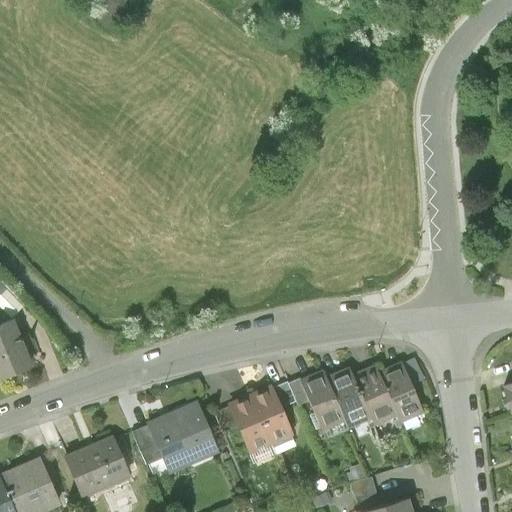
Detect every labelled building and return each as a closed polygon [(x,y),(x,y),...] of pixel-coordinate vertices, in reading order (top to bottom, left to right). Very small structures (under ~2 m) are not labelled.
[(124,0),(104,0),(99,11),(115,19),(124,0)] [(24,305),(0,281),(0,280),(0,308),(10,319),(24,305)] [(10,322),(0,326),(0,377),(29,365),(10,322)] [(375,427),(399,418),(381,373),(377,362),(352,372),(372,421),(375,427)] [(350,429),(372,421),(352,372),(349,363),(327,371),(348,422),(350,429)] [(405,363),(381,373),(399,418),(401,424),(426,414),(405,363)] [(322,432),(348,422),(327,371),(325,366),(300,376),(322,432)] [(252,394),(273,446),(296,437),(275,385),(252,394)] [(273,446),(252,394),(230,403),(251,455),(273,446)] [(200,401),(131,430),(148,468),(166,461),(172,475),(223,453),(200,401)] [(116,433),(64,456),(83,500),(136,478),(116,433)] [(41,456),(0,474),(0,475),(16,511),(49,511),(63,506),(41,456)] [(16,511),(0,475),(0,511),(16,511)] [(419,511),(415,497),(366,511),(419,511)]
